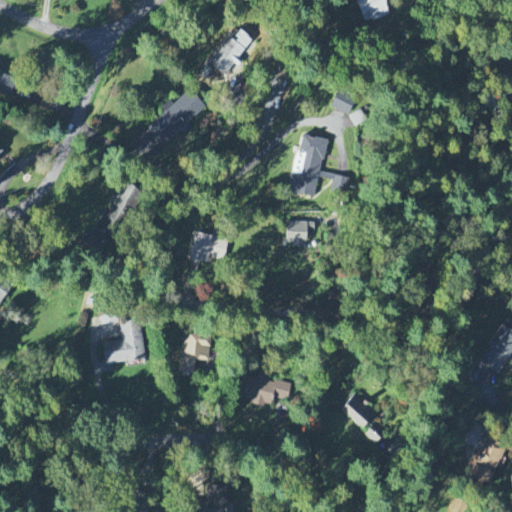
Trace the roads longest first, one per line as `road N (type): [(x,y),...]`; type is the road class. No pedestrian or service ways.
road 1 (residential): [(321,120),(225,189),(73,131),(49,179),(17,215),(0,219)]
road 2 (residential): [(395,511),(418,495),(450,405),(480,239),(511,168)]
road 3 (residential): [(82,511),(82,479),(123,450),(182,440),(235,445),(308,511)]
road 4 (residential): [(450,405),(434,369),(405,343),(334,316),(337,266)]
road 5 (residential): [(159,0),(98,46),(0,7)]
